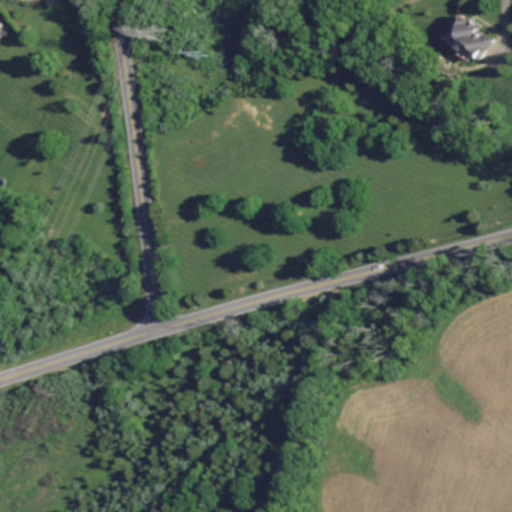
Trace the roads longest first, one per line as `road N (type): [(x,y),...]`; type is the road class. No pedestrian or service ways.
road 1 (secondary): [(511,232),(160,329)]
road 2 (tertiary): [(160,329),(117,0)]
road 3 (secondary): [(0,379),(160,329)]
